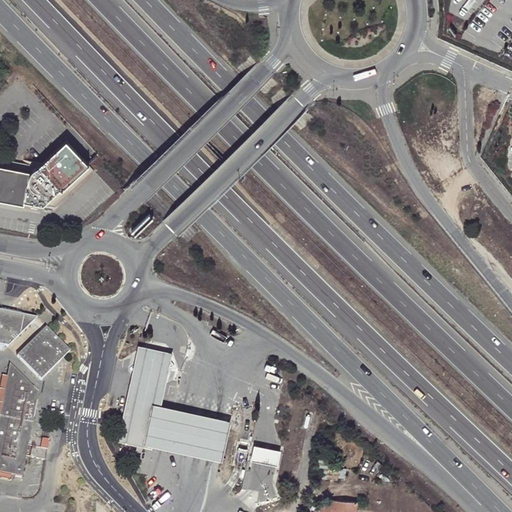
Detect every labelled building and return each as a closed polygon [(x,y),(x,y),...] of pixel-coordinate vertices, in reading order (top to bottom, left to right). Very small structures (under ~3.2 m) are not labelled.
[(59,190),(61,192),(87,166),(77,156),(64,142),(40,165),(31,164),(30,167),(0,162),(0,203),(23,207),(24,204),(43,207),(59,190)] [(37,318),(0,310),(0,345),(5,347),(10,348),(38,318),(37,318)] [(47,327),(18,356),(42,381),(71,352),(47,327)] [(131,398),(159,404),(162,404),(172,350),(138,344),(128,398),(131,398)] [(1,416),(0,420),(0,473),(14,476),(23,478),(27,456),(29,446),(39,393),(11,364),(8,376),(1,416)] [(0,390),(0,415),(1,416),(8,376),(3,375),(0,390)] [(159,404),(131,398),(123,438),(147,443),(151,424),(154,425),(159,404)] [(151,424),(147,443),(225,458),(233,418),(162,404),(159,404),(154,425),(151,424)] [(44,439),(42,448),(49,450),(51,441),(44,439)] [(255,445),(252,459),(276,464),(279,451),(255,445)] [(42,448),(29,446),(27,456),(46,460),(49,450),(42,448)] [(316,477),(326,479),(326,478),(327,466),(328,455),(318,454),(316,477)] [(248,459),(241,488),(247,489),(251,469),(249,468),(250,460),(249,460),(248,459)] [(339,467),(327,466),(326,478),(337,480),(339,467)] [(0,479),(12,482),(13,479),(14,476),(0,473),(0,479)] [(321,503),(321,504),(320,511),(354,511),(355,501),(330,500),(330,503),(321,503)]
